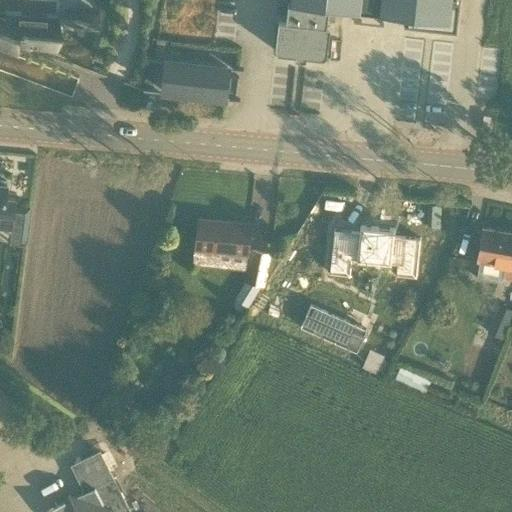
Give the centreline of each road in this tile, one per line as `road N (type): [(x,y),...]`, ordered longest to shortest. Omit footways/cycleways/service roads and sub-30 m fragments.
road 1 (tertiary): [(511,178),(0,129)]
road 2 (unknown): [(100,136),(132,0)]
